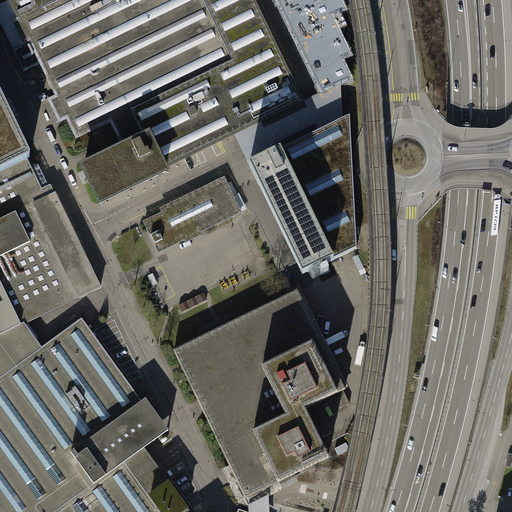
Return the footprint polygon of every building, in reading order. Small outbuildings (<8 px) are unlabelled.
[(10,0),(11,0),(20,20),(12,24),(22,44),(20,45),(21,48),(14,51),(24,72),(41,63),(58,99),(51,102),(61,122),(68,119),(70,124),(77,138),(80,137),(112,121),(125,148),(144,139),(149,137),(164,168),(227,138),(302,102),(252,0),(10,0)] [(276,0),(322,93),(341,84),(350,79),(341,60),(349,56),(331,17),(344,11),(339,0),(276,0)] [(0,173),(28,160),(29,159),(30,158),(30,157),(30,156),(22,141),(16,128),(13,121),(12,119),(4,102),(3,100),(0,94),(0,173)] [(350,117),(249,166),(303,275),(357,249),(350,117)] [(93,163),(83,168),(101,204),(102,203),(101,203),(165,172),(165,173),(166,172),(164,168),(149,137),(144,139),(125,148),(93,163)] [(28,160),(0,173),(0,335),(25,323),(100,287),(84,253),(80,247),(66,218),(64,213),(55,195),(51,185),(42,189),(28,160)] [(226,183),(144,223),(159,252),(176,244),(203,231),(241,212),(226,183)] [(158,284),(153,274),(148,276),(153,287),(158,284)] [(218,329),(174,350),(181,364),(182,368),(198,400),(206,416),(230,465),(245,496),(246,498),(329,458),(305,409),(311,407),(346,390),(297,290),(289,294),(222,327),(218,329)] [(179,305),(182,311),(206,299),(203,293),(179,305)] [(188,511),(190,511),(180,497),(163,473),(159,466),(145,448),(155,441),(169,431),(146,399),(142,402),(137,396),(131,388),(103,349),(100,344),(82,319),(42,348),(25,323),(0,335),(0,511),(188,511)]
